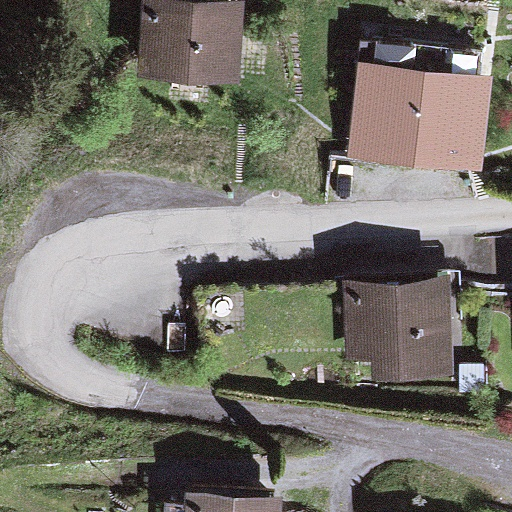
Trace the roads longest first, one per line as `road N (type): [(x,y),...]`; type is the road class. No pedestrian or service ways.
road 1 (residential): [(511,212),(98,239),(61,254),(38,282),(28,316),(36,354),(65,380)]
road 2 (track): [(65,380),(511,461)]
